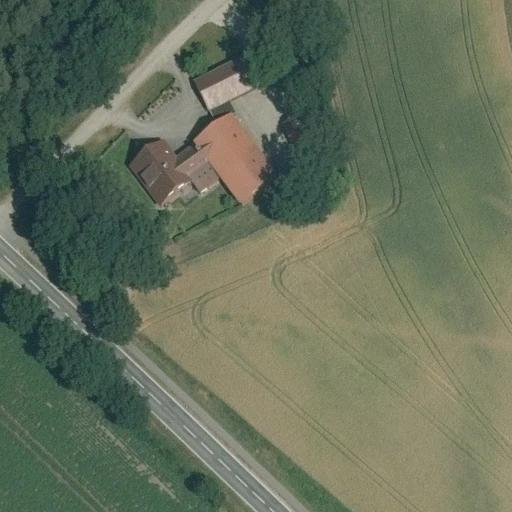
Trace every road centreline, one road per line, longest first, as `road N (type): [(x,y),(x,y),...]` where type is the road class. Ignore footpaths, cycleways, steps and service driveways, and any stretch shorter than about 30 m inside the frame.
road 1 (secondary): [(269,511),(0,251)]
road 2 (unclassified): [(204,0),(0,212)]
